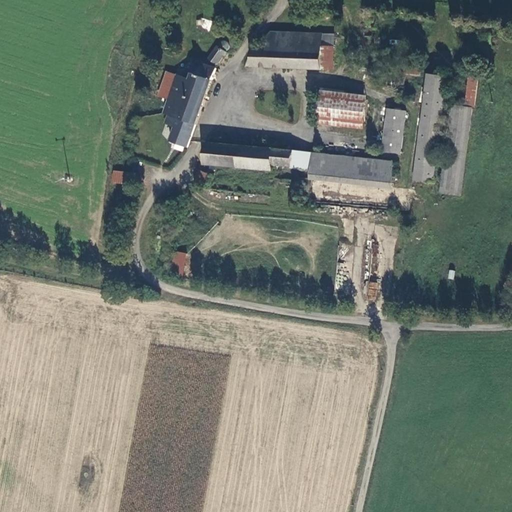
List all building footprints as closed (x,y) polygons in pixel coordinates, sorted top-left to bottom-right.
[(198,18),(196,29),(210,31),(211,20),(198,18)] [(326,69),(330,37),(275,32),(273,49),(259,47),(256,63),(326,71),(326,69)] [(340,70),(343,38),(330,37),(326,69),(340,70)] [(225,42),(225,43),(224,42),(215,53),(222,60),(232,49),(231,48),(233,48),(234,47),(235,44),(235,43),(234,40),(233,39),(232,38),(228,39),(227,40),(225,42)] [(383,38),(382,47),(394,47),(394,38),(383,38)] [(174,74),(165,71),(157,95),(167,98),(162,113),(178,118),(170,140),(189,146),(215,69),(195,62),(190,79),(174,74)] [(416,66),(414,76),(399,75),(398,88),(413,89),(415,79),(429,80),(431,68),(416,66)] [(437,76),(421,183),(441,184),(457,79),(437,76)] [(475,105),(477,77),(467,76),(464,104),(475,105)] [(477,109),(486,110),(490,81),(481,80),(477,109)] [(328,93),(325,125),(371,129),(374,97),(328,93)] [(469,199),(481,111),(461,108),(448,196),(469,199)] [(391,156),(409,157),(414,116),(395,114),(391,156)] [(297,170),(299,155),(211,145),(209,165),(213,166),(213,170),(220,171),(220,167),(278,173),(279,168),(297,170)] [(299,155),(297,170),(297,172),(313,174),(315,157),(299,155)] [(319,157),(317,179),(397,188),(399,166),(319,157)] [(112,170),(111,183),(123,184),(124,171),(112,170)] [(196,186),(210,191),(215,177),(202,172),(196,186)] [(175,253),(172,277),(185,278),(189,254),(175,253)] [(369,281),(366,300),(376,301),(379,283),(369,281)]
